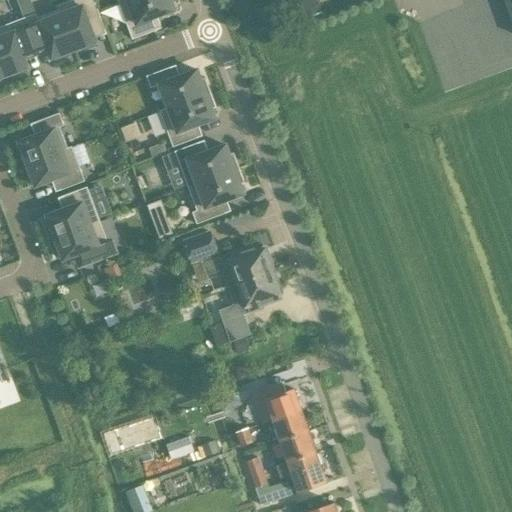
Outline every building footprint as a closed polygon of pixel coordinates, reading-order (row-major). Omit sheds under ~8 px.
[(31,0),(16,0),(24,16),(36,11),(31,0)] [(60,12),(74,50),(80,47),(82,51),(95,46),(94,42),(96,41),(89,21),(101,17),(94,0),(77,0),(57,7),(59,12),(60,12)] [(126,0),(119,3),(133,39),(157,30),(152,18),(175,10),(172,1),(172,0),(126,0)] [(68,52),(74,50),(60,12),(59,12),(39,20),(37,16),(24,20),(33,42),(44,38),(52,58),(55,57),(56,61),(70,56),(68,52)] [(24,20),(0,29),(0,59),(6,75),(12,73),(13,77),(27,72),(26,68),(28,67),(20,47),(33,42),(24,20)] [(174,78),(170,67),(146,76),(151,88),(160,85),(168,108),(169,108),(211,92),(205,77),(201,79),(197,70),(174,78)] [(212,109),(217,107),(211,92),(169,108),(168,108),(159,111),(173,147),(197,138),(193,127),(216,118),(212,109)] [(26,158),(28,164),(68,149),(68,148),(60,128),(64,126),(60,113),(35,122),(40,134),(20,142),(21,144),(17,146),(22,159),(26,158)] [(203,153),(199,142),(175,151),(188,187),(239,168),(234,152),(229,154),(226,145),(203,153)] [(160,144),(149,148),(151,156),(166,150),(164,144),(161,146),(160,144)] [(68,149),(28,164),(30,170),(27,171),(32,185),(35,183),(36,186),(57,178),(61,190),(85,181),(72,146),(68,148),(68,149)] [(197,224),(226,213),(221,202),(244,194),(241,184),(245,183),(239,168),(188,187),(197,210),(192,212),(197,224)] [(145,174),(137,177),(141,188),(150,185),(145,174)] [(56,237),(100,221),(87,187),(63,196),(68,208),(47,215),(48,218),(45,219),(50,233),(53,231),(56,237)] [(172,234),(165,215),(153,220),(160,239),(172,234)] [(108,242),(100,221),(56,237),(58,244),(54,245),(60,258),(63,257),(64,260),(84,252),(89,264),(118,253),(113,240),(108,242)] [(218,252),(211,232),(185,241),(192,262),(218,252)] [(228,287),(275,270),(271,260),(268,258),(264,247),(243,254),(242,250),(203,263),(208,278),(224,273),(228,287)] [(113,266),(103,269),(107,280),(117,276),(113,266)] [(275,270),(228,287),(235,306),(220,311),(230,341),(251,334),(244,314),(263,307),(262,303),(282,297),(278,286),(279,283),(275,270)] [(119,321),(116,312),(104,317),(108,326),(119,321)] [(245,337),(234,341),(238,353),(249,349),(245,337)] [(254,394),(264,423),(273,420),(302,409),(295,388),(285,392),(282,384),(254,394)] [(302,409),(273,420),(281,440),(309,430),(302,409)] [(248,428),(237,432),(242,445),(253,441),(248,428)] [(309,430),(281,440),(288,461),(317,451),(309,430)] [(324,472),(317,451),(288,461),(299,493),(328,482),(324,472)] [(247,460),(252,474),(263,470),(258,456),(247,460)] [(252,474),(256,487),(268,483),(267,482),(263,470),(252,474)] [(268,483),(256,487),(262,504),(293,494),(288,480),(269,487),(268,483)] [(142,486),(127,492),(135,511),(151,511),(152,511),(142,486)] [(338,511),(335,503),(308,511),(338,511)]
